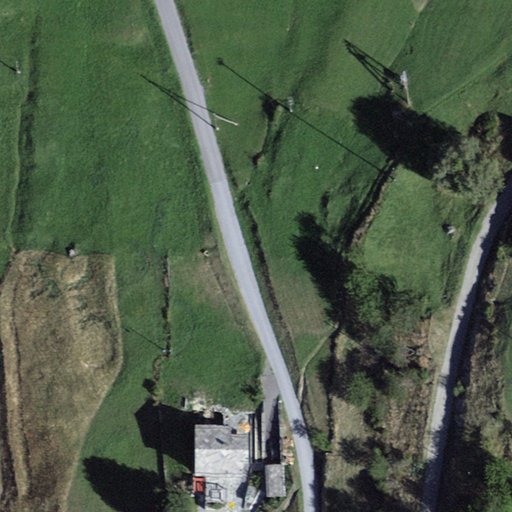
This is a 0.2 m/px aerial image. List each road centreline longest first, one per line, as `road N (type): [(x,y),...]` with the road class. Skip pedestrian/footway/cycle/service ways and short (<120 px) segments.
road 1 (residential): [(165,0),(309,464),(314,511)]
road 2 (residential): [(429,511),(459,338),(485,242),(511,201)]
